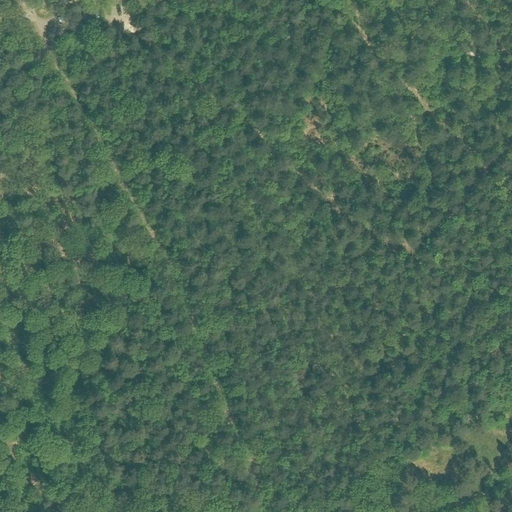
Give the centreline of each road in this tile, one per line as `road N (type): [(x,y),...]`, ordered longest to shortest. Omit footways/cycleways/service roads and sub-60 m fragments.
road 1 (track): [(44,40),(166,262),(266,511)]
road 2 (track): [(126,16),(175,71),(333,209),(392,247),(424,241),(511,143)]
road 3 (track): [(308,0),(354,25),(486,172)]
